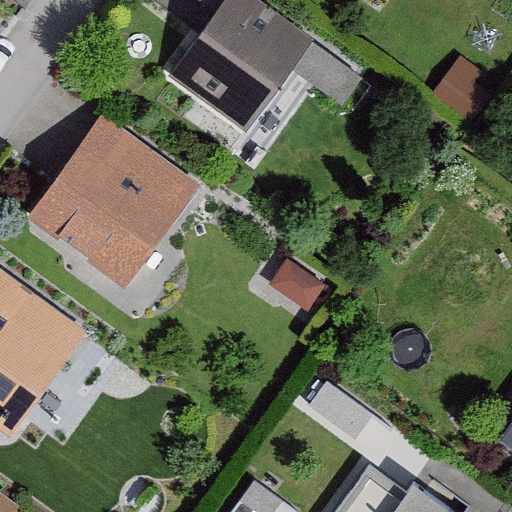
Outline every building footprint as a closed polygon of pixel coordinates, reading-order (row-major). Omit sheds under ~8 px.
[(246,132),(305,49),(234,0),(230,0),(173,81),(246,132)] [(480,81),(457,64),(432,99),(454,115),(480,81)] [(189,180),(103,121),(40,213),(126,271),(189,180)] [(317,289),(279,265),(266,286),(304,310),(317,289)] [(30,334),(41,319),(0,290),(0,418),(6,422),(56,352),(30,334)] [(511,427),(498,447),(511,456),(511,427)] [(403,497),(368,472),(338,511),(443,511),(409,488),(403,497)]
